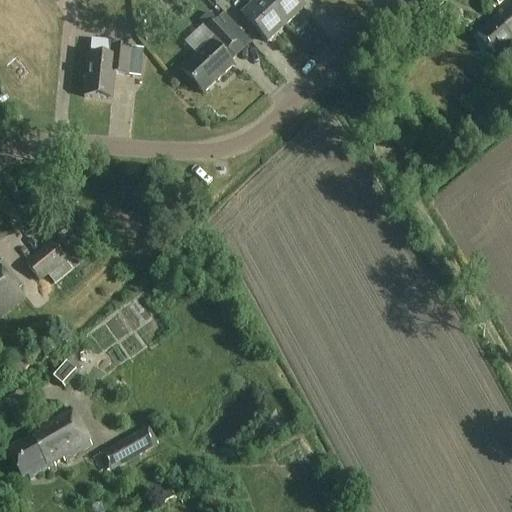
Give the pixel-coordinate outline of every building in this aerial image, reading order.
[(244,0),(250,6),(240,17),(267,45),(286,26),(260,0),(244,0)] [(260,0),(286,26),(303,9),(294,0),(260,0)] [(511,1),(503,10),(505,12),(477,35),(495,56),(511,41),(511,1)] [(213,18),(211,19),(207,14),(205,16),(198,23),(202,27),(185,43),(196,55),(181,70),(201,92),(230,65),(220,54),(234,41),(216,22),(213,18)] [(132,25),(119,24),(118,34),(131,34),(132,25)] [(129,48),(109,46),(110,43),(90,42),(89,55),(87,55),(83,97),(111,99),(113,74),(127,75),(129,48)] [(15,57),(4,67),(20,84),(31,74),(15,57)] [(65,262),(51,245),(25,266),(40,284),(47,278),(64,263),(65,262)] [(71,272),(64,263),(47,278),(53,286),(71,272)] [(0,316),(22,299),(0,271),(0,316)] [(68,356),(63,361),(76,374),(81,370),(68,356)] [(19,378),(21,380),(25,376),(23,373),(27,368),(21,362),(11,373),(17,379),(19,378)] [(33,374),(20,388),(30,397),(43,383),(33,374)] [(27,477),(29,481),(89,450),(69,412),(38,428),(42,434),(6,453),(21,481),(27,477)] [(108,451),(118,469),(147,454),(137,435),(108,451)] [(174,503),(168,491),(158,496),(164,508),(174,503)]
